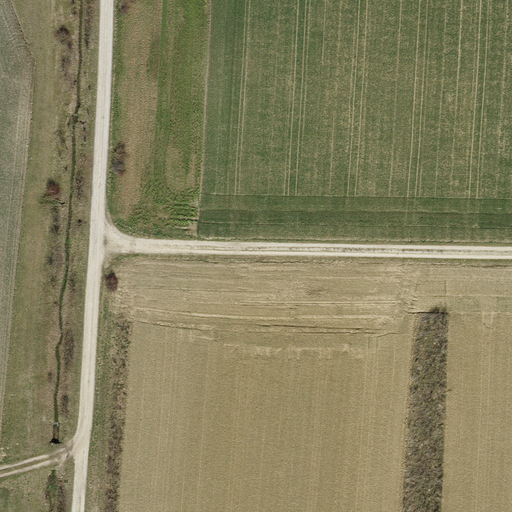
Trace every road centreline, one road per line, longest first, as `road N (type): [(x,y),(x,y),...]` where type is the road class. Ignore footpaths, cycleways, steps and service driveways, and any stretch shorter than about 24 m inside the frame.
road 1 (track): [(78,511),(102,242),(106,0)]
road 2 (track): [(511,249),(102,242)]
